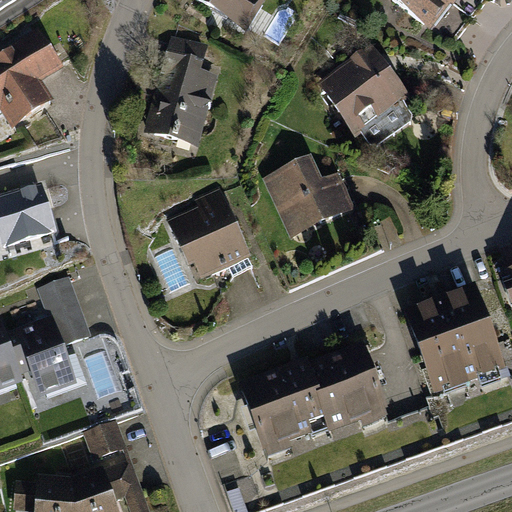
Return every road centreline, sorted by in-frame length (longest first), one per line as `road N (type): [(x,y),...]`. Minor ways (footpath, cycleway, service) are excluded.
road 1 (residential): [(158,380),(108,214),(108,88),(141,0)]
road 2 (residential): [(158,380),(487,223)]
road 3 (residential): [(511,49),(476,128),(487,223)]
road 4 (residential): [(204,511),(158,380)]
